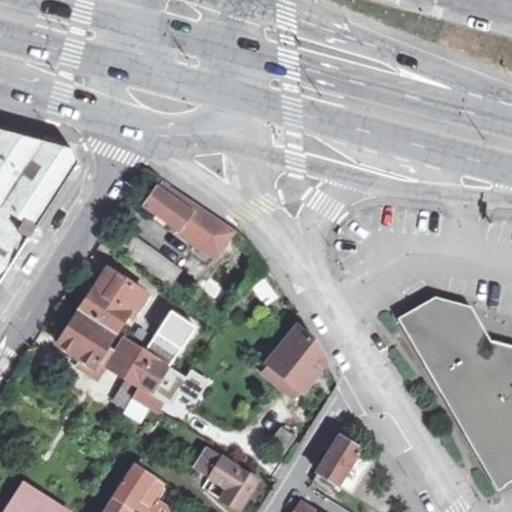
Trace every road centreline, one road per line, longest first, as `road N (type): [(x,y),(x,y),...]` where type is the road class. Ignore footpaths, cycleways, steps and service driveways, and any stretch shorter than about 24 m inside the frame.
road 1 (secondary): [(511,119),(346,35),(232,0)]
road 2 (secondary): [(237,93),(511,169)]
road 3 (secondary): [(511,124),(245,51)]
road 4 (unclassified): [(134,121),(34,302)]
road 5 (unclassified): [(134,121),(293,244)]
road 6 (residential): [(276,511),(375,360)]
road 7 (residential): [(375,360),(453,511)]
road 8 (secondary): [(358,179),(511,199)]
road 9 (residential): [(293,244),(375,360)]
road 10 (secondary): [(0,79),(134,121)]
road 11 (secondary): [(117,58),(237,93)]
road 12 (secondary): [(245,51),(128,20)]
road 13 (secondary): [(0,29),(117,58)]
